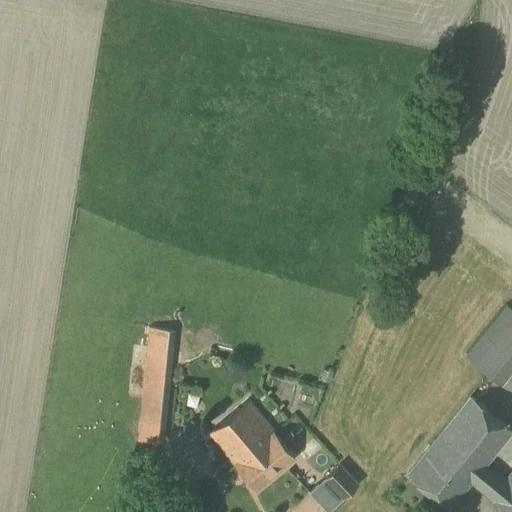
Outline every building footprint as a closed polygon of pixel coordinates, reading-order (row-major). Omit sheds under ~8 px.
[(146,346),(137,440),(163,443),(176,330),(148,326),(146,346)] [(464,354),(464,355),(502,384),(511,371),(511,368),(476,339),(464,354)] [(511,511),(511,467),(505,476),(486,462),(511,430),(511,429),(470,395),(407,473),(450,507),(470,482),(490,500),(488,504),(497,511),(511,511)] [(256,489),(294,457),(246,400),(209,432),(256,489)] [(342,499),(359,483),(340,462),(322,478),(342,499)]
